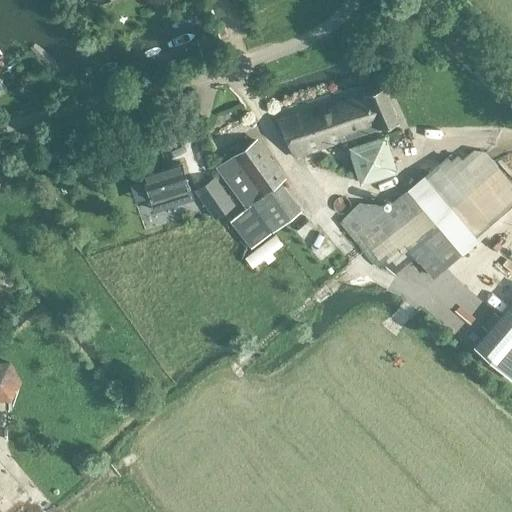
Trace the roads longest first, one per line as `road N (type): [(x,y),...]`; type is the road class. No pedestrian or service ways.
road 1 (unclassified): [(0,122),(237,70),(320,37),(351,0)]
road 2 (track): [(239,375),(237,366),(255,349),(360,261)]
